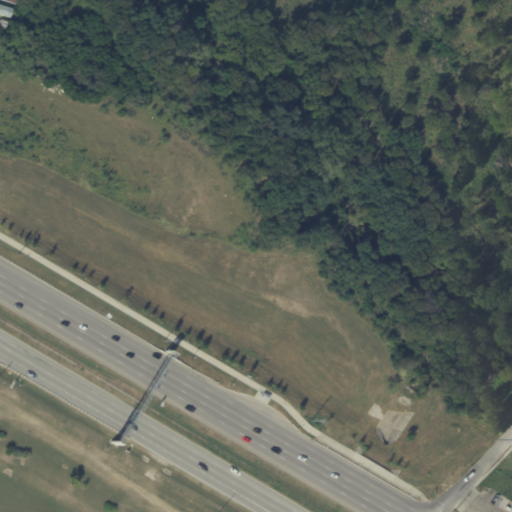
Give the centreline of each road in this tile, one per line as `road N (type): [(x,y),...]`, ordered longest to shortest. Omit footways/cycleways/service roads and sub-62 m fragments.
road 1 (trunk): [(0,344),(247,491)]
road 2 (trunk): [(388,511),(158,377)]
road 3 (trunk): [(158,377),(0,283)]
